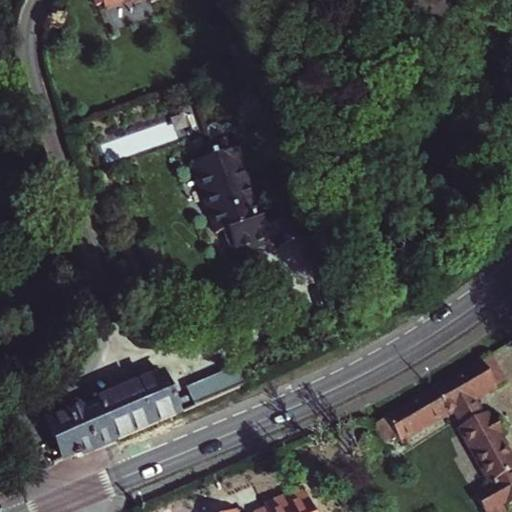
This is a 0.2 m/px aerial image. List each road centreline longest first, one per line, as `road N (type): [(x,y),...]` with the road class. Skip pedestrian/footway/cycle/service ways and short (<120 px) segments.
road 1 (residential): [(37,0),(21,57),(108,323),(88,364),(21,412),(19,433),(48,505)]
road 2 (secondary): [(511,277),(328,391),(76,494)]
